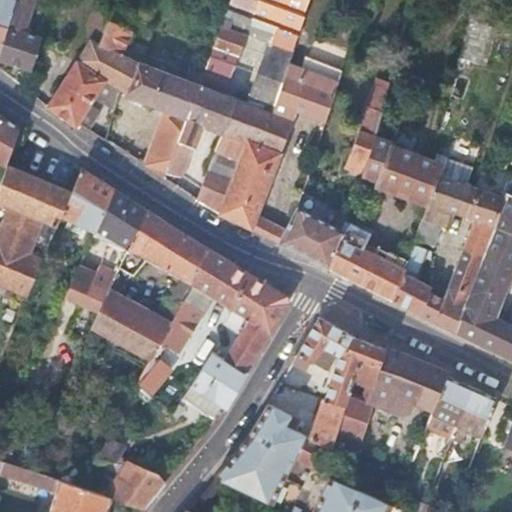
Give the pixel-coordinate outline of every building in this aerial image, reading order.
[(0,0),(0,48),(4,50),(17,0),(0,0)] [(17,0),(4,50),(1,59),(32,71),(43,38),(38,36),(27,32),(29,27),(37,0),(17,0)] [(232,0),(206,70),(199,86),(221,95),(236,101),(273,115),(295,61),(297,55),(296,54),(313,0),(232,0)] [(115,14),(112,13),(103,8),(88,38),(91,40),(98,44),(109,24),(115,14)] [(132,23),(120,17),(115,14),(109,24),(128,34),(132,23)] [(469,17),(458,60),(487,68),(498,24),(469,17)] [(91,40),(78,62),(106,82),(120,91),(127,96),(126,98),(168,112),(187,118),(199,86),(206,70),(193,66),(187,81),(121,57),(128,34),(109,24),(98,44),(91,40)] [(40,31),(29,27),(27,32),(38,36),(40,31)] [(341,77),(295,61),(273,115),(236,101),(223,134),(216,152),(240,163),(232,183),(207,173),(197,198),(197,199),(220,212),(220,214),(266,236),(272,222),(258,215),(294,123),(288,120),(294,108),(326,120),(341,77)] [(78,62),(48,107),(77,127),(80,123),(91,105),(95,100),(106,82),(78,62)] [(375,139),(391,85),(375,79),(355,132),(359,133),(375,139)] [(106,82),(95,100),(115,113),(120,91),(106,82)] [(221,95),(199,86),(187,118),(166,172),(179,181),(202,125),(208,128),(223,134),(236,101),(221,95)] [(100,111),(91,105),(80,123),(88,129),(100,111)] [(166,172),(187,118),(168,112),(158,135),(146,166),(164,177),(166,172)] [(22,129),(0,114),(0,161),(8,165),(22,129)] [(375,139),(359,133),(346,168),(362,175),(362,174),(375,139)] [(429,158),(375,139),(362,174),(378,181),(376,186),(430,205),(442,175),(446,164),(429,158)] [(0,284),(31,297),(46,261),(31,254),(45,221),(60,226),(64,216),(74,193),(8,165),(8,168),(0,190),(0,200),(11,205),(0,235),(0,284)] [(429,292),(420,314),(456,332),(493,228),(504,197),(473,185),(477,171),(463,166),(457,180),(442,175),(430,205),(425,217),(444,224),(450,226),(455,213),(475,220),(443,299),(429,292)] [(98,231),(116,190),(84,169),(74,193),(64,216),(98,231)] [(336,202),(350,207),(358,187),(344,182),(336,202)] [(131,250),(150,212),(116,190),(98,231),(97,233),(115,242),(131,250)] [(493,228),(456,332),(511,359),(511,319),(510,325),(497,318),(511,276),(511,193),(506,191),(504,197),(493,228)] [(286,229),(279,243),(329,269),(342,230),(298,207),(286,229)] [(153,252),(167,223),(150,212),(131,250),(129,254),(134,256),(136,253),(149,259),(153,252)] [(435,246),(444,224),(425,217),(416,239),(425,242),(435,246)] [(342,230),(329,269),(392,300),(403,272),(412,250),(404,247),(397,266),(366,251),(370,244),(366,241),(369,233),(345,221),(342,230)] [(272,222),(266,236),(279,243),(286,229),(272,222)] [(110,294),(94,329),(153,359),(154,360),(162,345),(184,301),(210,250),(167,223),(153,252),(149,259),(184,277),(179,287),(181,289),(174,300),(169,297),(158,319),(122,300),(110,294)] [(422,247),(424,242),(416,239),(414,244),(422,247)] [(125,263),(129,254),(131,250),(115,242),(109,256),(125,263)] [(412,250),(403,272),(416,279),(418,274),(414,272),(417,263),(430,267),(431,251),(422,247),(419,252),(412,249),(412,250)] [(214,299),(235,265),(210,250),(184,301),(193,306),(202,292),(214,299)] [(100,275),(115,283),(122,269),(125,263),(109,256),(100,275)] [(226,360),(247,373),(289,304),(286,296),(235,265),(214,299),(250,320),(226,360)] [(62,313),(94,329),(110,294),(115,283),(100,275),(83,267),(62,313)] [(115,283),(110,294),(122,300),(134,275),(122,269),(115,283)] [(403,272),(392,300),(420,314),(429,292),(430,287),(428,286),(416,279),(403,272)] [(178,355),(204,313),(193,306),(184,301),(162,345),(178,355)] [(319,319),(298,356),(330,373),(339,357),(343,358),(355,339),(319,319)] [(355,339),(343,358),(326,401),(346,407),(350,398),(355,382),(372,388),(386,349),(355,339)] [(450,375),(386,349),(372,388),(368,401),(391,409),(395,399),(401,401),(406,400),(409,394),(436,406),(449,378),(450,375)] [(192,386),(227,407),(247,373),(226,360),(214,353),(192,386)] [(289,365),(284,381),(306,389),(312,373),(289,365)] [(472,389),(449,378),(436,406),(432,415),(446,421),(441,435),(451,439),(472,389)] [(227,407),(192,386),(181,402),(214,423),(227,407)] [(496,399),(472,389),(451,439),(461,443),(467,431),(482,436),(496,399)] [(350,398),(346,407),(337,436),(353,442),(355,436),(361,437),(371,406),(350,398)] [(346,407),(326,401),(323,400),(315,426),(311,439),(332,449),(337,436),(346,407)] [(221,481),(287,511),(390,511),(394,506),(393,505),(324,473),(296,460),(308,437),(301,434),(296,432),(294,430),(287,427),(291,418),(292,417),(270,406),(249,438),(230,461),(215,478),(221,481)] [(294,430),(296,432),(300,422),(291,418),(287,427),(294,430)] [(308,437),(296,460),(324,473),(332,449),(311,439),(308,437)] [(109,461),(120,461),(126,447),(111,438),(99,461),(109,461)] [(111,496),(131,461),(120,461),(109,461),(94,490),(111,496)] [(113,497),(145,507),(165,482),(161,474),(159,472),(131,461),(111,496),(113,497)] [(51,511),(108,511),(113,497),(111,496),(94,490),(85,487),(26,468),(9,463),(6,476),(58,493),(51,511)] [(415,500),(410,511),(423,511),(427,504),(415,500)]
